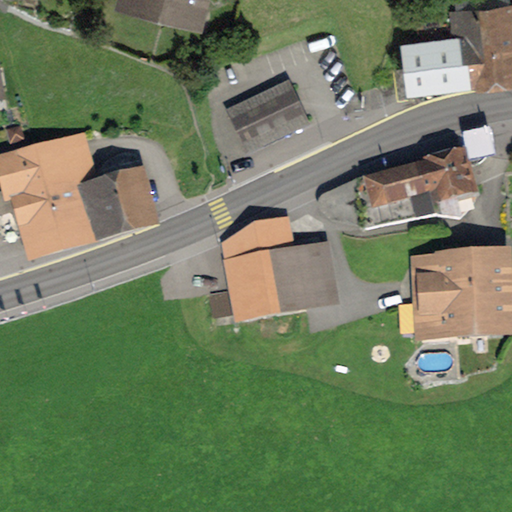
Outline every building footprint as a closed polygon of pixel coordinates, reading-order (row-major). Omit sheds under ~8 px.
[(135,0),(190,14),(193,0),(135,0)] [(511,9),(453,17),(456,43),(409,48),(413,85),(511,73),(511,9)] [(308,123),(286,78),(224,108),(245,152),(308,123)] [(469,158),(496,157),(495,130),(467,131),(469,158)] [(80,141),(36,152),(47,191),(82,182),(90,175),(80,141)] [(88,236),(96,234),(83,187),(82,182),(47,191),(36,152),(2,162),(12,201),(16,200),(22,225),(27,223),(34,251),(88,237),(88,236)] [(475,201),(466,170),(471,168),(467,154),(370,180),(364,182),(362,184),(360,187),(358,193),(358,199),(364,230),(436,216),(460,219),(472,207),(475,201)] [(147,220),(134,173),(83,187),(96,234),(147,220)] [(256,238),(226,243),(238,314),(330,298),(320,236),(287,242),(285,226),(255,231),(256,238)] [(504,329),(501,263),(444,266),(444,268),(420,270),(423,330),(445,329),(446,332),(504,329)] [(217,321),(234,319),(230,291),(213,293),(217,321)]
